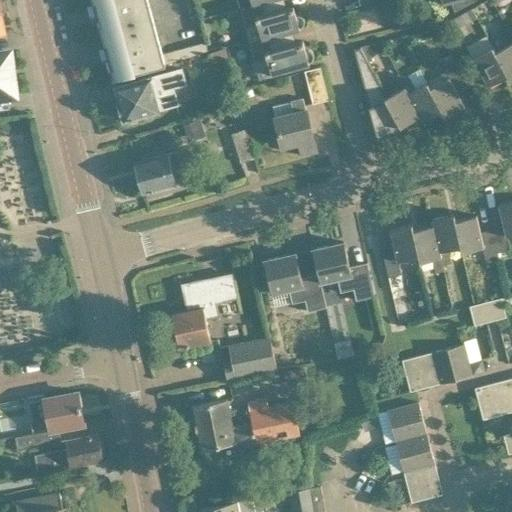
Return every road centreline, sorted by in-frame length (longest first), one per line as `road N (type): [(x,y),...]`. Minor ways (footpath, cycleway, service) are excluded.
road 1 (residential): [(105,251),(366,182)]
road 2 (tertiary): [(105,251),(39,0)]
road 3 (residential): [(457,498),(426,391),(511,370)]
road 4 (residential): [(366,182),(318,2)]
road 5 (tertiary): [(152,511),(125,352)]
road 6 (residential): [(366,182),(511,145)]
road 7 (residential): [(0,380),(125,352)]
